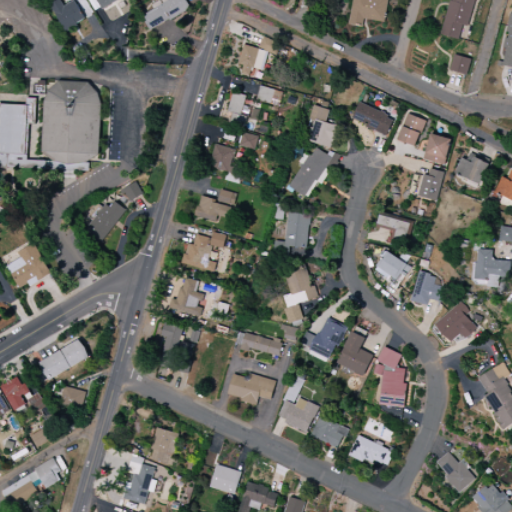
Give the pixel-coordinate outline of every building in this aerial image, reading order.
[(75,0),(87,18),(78,23),(79,25),(68,33),(48,0),(61,0),(65,6),(75,0)] [(119,0),(103,10),(97,0),(119,0)] [(141,16),(153,9),(168,0),(185,0),(190,8),(169,21),(168,20),(162,24),(161,23),(149,31),(141,16)] [(168,0),(153,9),(150,5),(158,0),(168,0)] [(352,0),(349,25),(362,27),(363,19),(384,23),(387,0),(383,0),(352,0)] [(474,0),(449,0),(441,35),(458,39),(462,26),(467,27),(474,0)] [(511,67),(511,13),(511,14),(501,66),(511,67)] [(277,41),(261,38),(259,49),(243,45),(238,65),(243,66),(241,74),(250,76),(252,68),(263,71),(267,52),(274,53),(277,41)] [(471,59),(453,55),(449,71),(466,75),(471,59)] [(42,153),(44,101),(49,90),(60,81),(90,82),(100,93),(104,104),(101,155),(89,163),(72,166),(53,161),(42,153)] [(279,106),(282,92),(259,87),(256,101),(279,106)] [(246,115),(242,114),(246,96),(231,92),(224,122),(243,126),(246,115)] [(0,103),(26,105),(26,98),(37,98),(36,124),(29,124),(28,160),(47,161),(45,170),(0,168),(0,103)] [(359,103),(351,120),(386,136),(394,119),(359,103)] [(314,121),(308,142),(331,148),(337,126),(326,123),(329,110),(313,106),(309,120),(314,121)] [(415,147),(425,120),(407,114),(397,140),(415,147)] [(258,137),(242,132),(238,146),(254,151),(258,137)] [(451,139),(430,134),(424,160),(444,165),(451,139)] [(234,149),(214,145),(210,169),(230,173),(234,149)] [(289,188),(308,198),(329,156),(315,149),(310,157),(303,154),(298,163),(301,165),(289,188)] [(480,184),(489,164),(474,157),(472,163),(461,158),(455,174),(480,184)] [(72,166),(89,163),(92,163),(91,172),(69,171),(45,170),(47,161),(53,161),(72,166)] [(420,198),(438,201),(443,172),(425,169),(420,198)] [(511,180),(511,182),(502,177),(494,192),(511,201),(511,180)] [(121,191),(137,182),(145,195),(138,199),(132,202),(130,200),(126,193),(123,195),(121,191)] [(195,217),(216,222),(218,216),(230,219),(235,194),(220,190),(217,200),(200,196),(195,217)] [(116,201),(124,208),(127,210),(117,224),(102,243),(86,231),(94,221),(89,217),(99,204),(104,207),(106,204),(111,208),(116,201)] [(307,248),(310,214),(288,213),(285,242),(275,242),(274,254),(294,255),(295,247),(307,248)] [(412,223),(380,216),(378,227),(390,230),(388,238),(408,242),(412,223)] [(511,242),(511,228),(501,226),(499,240),(511,242)] [(226,236),(212,232),(211,238),(196,235),(193,245),(187,244),(182,264),(214,272),(216,263),(208,261),(212,246),(223,249),(226,236)] [(19,291),(50,274),(34,243),(17,252),(20,258),(6,266),(19,291)] [(500,276),(509,277),(510,262),(492,260),(493,251),(478,250),(477,265),(475,265),(473,279),(488,280),(488,287),(499,288),(500,276)] [(409,267),(387,252),(375,269),(398,284),(409,267)] [(282,297),(290,323),(304,319),(299,304),(315,299),(305,266),(284,272),(291,294),(282,297)] [(435,276),(418,272),(411,302),(428,306),(429,300),(440,303),(444,288),(433,285),(435,276)] [(201,316),(202,308),(199,307),(202,294),(194,292),(196,281),(182,278),(178,300),(171,299),(169,309),(201,316)] [(460,334),(466,340),(480,327),(458,304),(435,326),(451,343),(460,334)] [(333,358),(345,326),(325,319),(316,344),(304,339),(301,346),(333,358)] [(184,329),(165,323),(161,336),(167,338),(160,361),(173,365),(184,329)] [(365,338),(351,332),(337,364),(363,376),(373,355),(360,349),(365,338)] [(279,358),(283,343),(245,333),(241,348),(279,358)] [(39,363),(48,380),(90,358),(80,340),(39,363)] [(379,405),(404,407),(406,383),(403,383),(405,369),(398,368),(400,352),(380,350),(377,374),(382,375),(379,405)] [(503,431),(511,425),(511,392),(504,379),(510,375),(503,363),(478,377),(487,394),(483,396),(503,431)] [(227,396),(257,404),(259,398),(271,401),(276,381),(248,374),(247,378),(233,374),(227,396)] [(21,386),(17,377),(0,385),(12,411),(26,405),(23,399),(31,395),(26,384),(21,386)] [(86,392),(65,386),(60,404),(81,410),(86,392)] [(318,407),(298,398),(295,405),(285,400),(277,419),(307,432),(318,407)] [(311,438),(339,449),(348,428),(319,417),(311,438)] [(180,434),(157,428),(148,459),(171,466),(180,434)] [(36,448),(49,441),(44,429),(30,436),(36,448)] [(350,457),(388,467),(393,448),(355,438),(350,457)] [(435,464),(459,493),(476,479),(461,461),(458,464),(448,452),(435,464)] [(145,505),(148,491),(153,493),(156,481),(152,479),(154,468),(142,465),(144,458),(132,455),(122,499),(145,505)] [(63,481),(53,462),(0,489),(0,490),(10,509),(63,481)] [(241,472),(216,465),(209,488),(235,495),(241,472)] [(238,511),(249,511),(250,508),(259,511),(260,505),(274,508),(278,492),(247,483),(238,511)] [(471,498),(481,511),(507,511),(511,509),(511,507),(501,492),(498,494),(492,484),(471,498)] [(284,511),(302,511),(305,502),(288,497),(284,511)]
